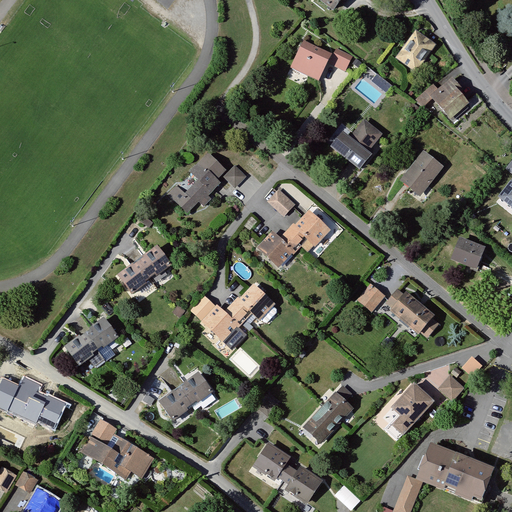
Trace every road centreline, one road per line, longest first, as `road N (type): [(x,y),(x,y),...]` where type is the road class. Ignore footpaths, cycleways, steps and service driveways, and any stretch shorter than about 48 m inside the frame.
road 1 (residential): [(256,511),(208,470),(0,341)]
road 2 (residential): [(511,334),(503,343),(285,164)]
road 3 (residential): [(511,117),(428,0)]
